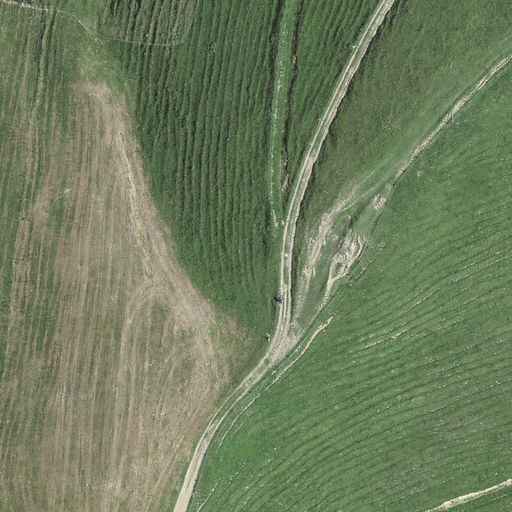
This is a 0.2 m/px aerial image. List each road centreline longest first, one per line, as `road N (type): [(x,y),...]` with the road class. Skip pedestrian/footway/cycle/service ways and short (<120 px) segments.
road 1 (track): [(389,0),(309,161),(286,247),(285,321),(273,357)]
road 2 (track): [(291,220),(281,120),(294,0)]
road 3 (track): [(180,511),(223,411),(273,357)]
